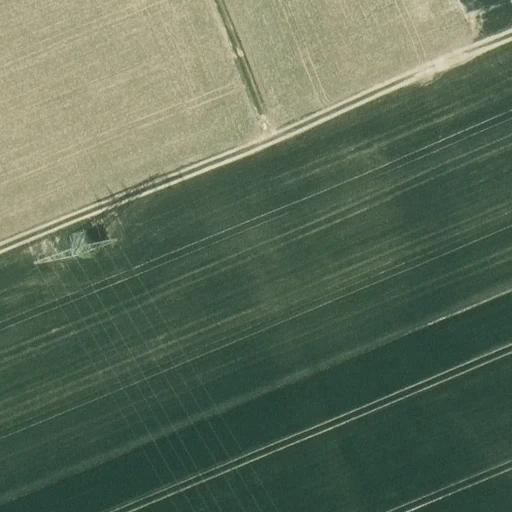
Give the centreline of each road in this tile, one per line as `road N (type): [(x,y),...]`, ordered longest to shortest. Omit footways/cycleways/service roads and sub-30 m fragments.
road 1 (track): [(511,42),(0,259)]
road 2 (track): [(277,144),(221,0)]
